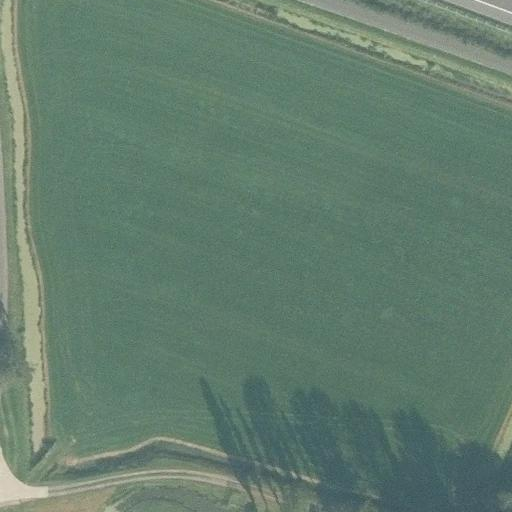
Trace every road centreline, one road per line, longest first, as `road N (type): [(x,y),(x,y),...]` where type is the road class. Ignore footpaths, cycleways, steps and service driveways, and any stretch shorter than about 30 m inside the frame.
road 1 (track): [(308,511),(190,477),(0,495)]
road 2 (unclassified): [(511,72),(311,0)]
